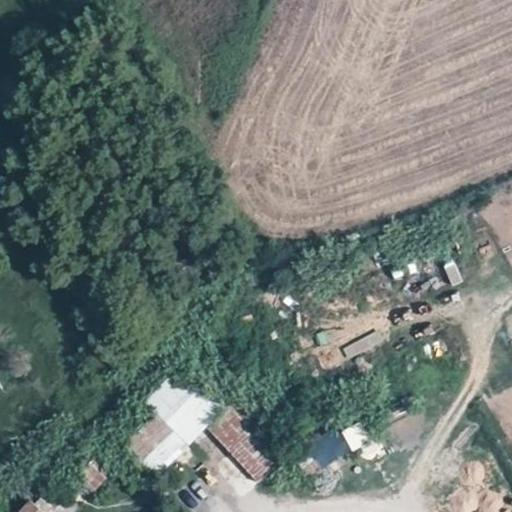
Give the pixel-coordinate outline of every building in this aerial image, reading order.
[(301,362),(351,346),(344,324),(294,340),(301,362)] [(421,341),(445,348),(448,336),(424,330),(421,341)] [(207,435),(252,488),(280,465),(235,412),(207,435)] [(144,446),(162,425),(153,417),(135,438),(144,446)] [(91,493),(112,470),(96,455),(74,479),(91,493)] [(53,511),(39,499),(32,507),(27,503),(19,511),(53,511)]
